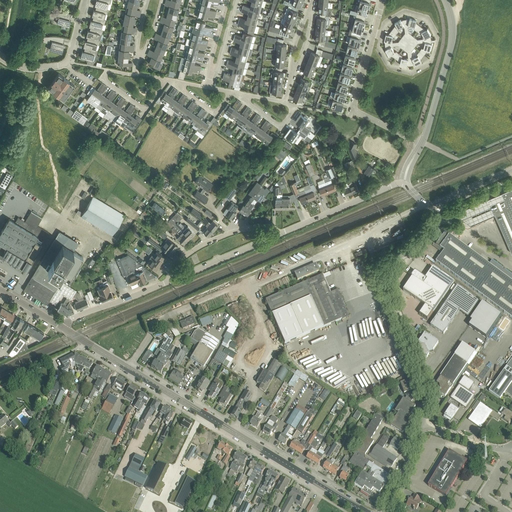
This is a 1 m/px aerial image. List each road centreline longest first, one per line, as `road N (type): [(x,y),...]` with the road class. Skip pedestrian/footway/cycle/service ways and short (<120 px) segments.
road 1 (tertiary): [(420,423),(425,395),(386,276),(439,216)]
road 2 (tertiary): [(364,511),(205,415)]
road 3 (residential): [(382,35),(384,25),(405,14),(426,19),(437,38),(431,62),(412,73),(390,67),(379,46)]
road 4 (tertiary): [(205,415),(63,328)]
road 5 (residential): [(422,142),(351,110),(374,33)]
road 6 (tertiary): [(422,142),(449,53),(445,0)]
road 7 (residential): [(171,279),(171,267),(214,238),(264,226),(277,234)]
road 8 (residential): [(277,234),(395,184)]
road 9 (residential): [(135,74),(107,70),(103,78),(144,107),(167,79)]
road 10 (residential): [(63,328),(171,279)]
